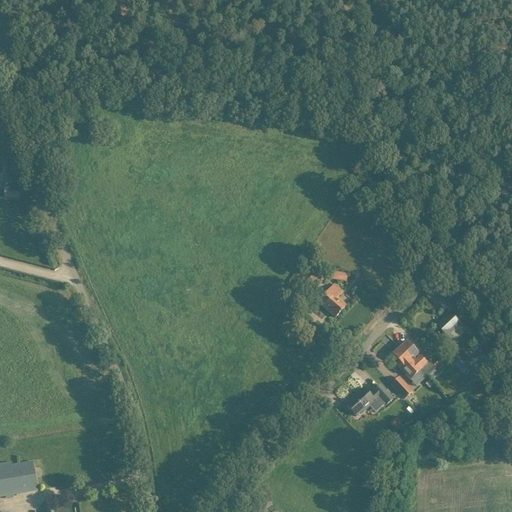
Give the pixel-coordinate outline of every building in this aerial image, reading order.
[(393,186),(387,184),(372,179),(369,188),(389,196),(393,186)] [(386,216),(397,221),(402,210),(391,205),(386,216)] [(308,269),(300,278),(296,275),(291,280),(308,295),(321,280),(308,269)] [(330,272),(329,279),(346,283),(347,276),(330,272)] [(318,303),(329,312),(337,319),(347,306),(338,299),(343,292),(333,284),(318,303)] [(439,326),(447,335),(462,321),(454,313),(439,326)] [(408,343),(401,350),(420,371),(421,372),(427,379),(436,370),(426,359),(426,360),(424,362),(408,343)] [(420,371),(401,350),(394,356),(401,364),(398,367),(411,381),(421,372),(420,371)] [(488,366),(482,371),(486,375),(492,370),(488,366)] [(467,376),(461,382),(465,386),(471,380),(467,376)] [(391,385),(404,400),(412,393),(399,378),(391,385)] [(346,406),(357,417),(363,411),(364,412),(380,398),(387,406),(394,400),(381,386),(374,392),(375,393),(371,396),(364,389),(346,406)] [(396,418),(390,424),(394,429),(401,423),(396,418)] [(5,467),(5,464),(0,464),(0,497),(24,493),(38,491),(33,463),(5,467)] [(255,500),(258,510),(273,506),(271,496),(255,500)]
